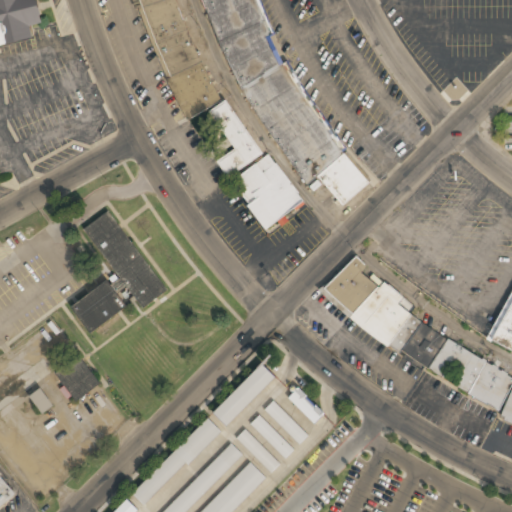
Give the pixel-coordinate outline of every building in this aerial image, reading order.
[(0,0),(0,43),(28,48),(30,27),(42,22),(32,0),(0,0)] [(174,0),(186,29),(200,61),(219,97),(206,106),(187,119),(181,112),(165,78),(154,50),(143,22),(138,8),(135,0),(174,0)] [(257,0),(293,73),(316,106),(346,151),(307,184),(243,92),(219,46),(199,0),(257,0)] [(209,111),(233,150),(216,161),(226,178),(262,155),(226,100),(209,111)] [(346,152),(370,179),(342,204),(317,178),(346,152)] [(264,231),(303,203),(269,155),(236,179),(245,191),(239,196),(264,231)] [(89,334),(124,309),(116,297),(127,289),(142,310),(166,293),(108,211),(82,230),(115,276),(70,308),(89,334)] [(502,405),(497,416),(511,423),(511,373),(405,317),(414,302),(381,285),(381,286),(360,275),(366,264),(348,255),(320,308),(502,405)] [(511,284),(488,342),(511,352),(511,284)] [(100,384),(78,356),(54,376),(76,403),(100,384)] [(226,427),(275,379),(262,365),(212,413),(226,427)] [(314,424),(324,414),(298,388),(288,398),(314,424)] [(30,397),(42,414),(52,407),(40,390),(30,397)] [(308,436),(274,402),(265,411),(299,445),(308,436)] [(294,450),(260,416),(251,425),(285,459),(294,450)] [(221,432),(208,419),(132,494),(144,507),(221,432)] [(271,473),(280,464),(245,429),(236,438),(271,473)] [(162,511),(187,511),(243,456),(230,444),(162,511)] [(200,511),(233,511),(266,479),(249,462),(200,511)] [(0,509),(16,497),(0,476),(0,509)] [(114,511),(138,511),(127,500),(114,511)]
